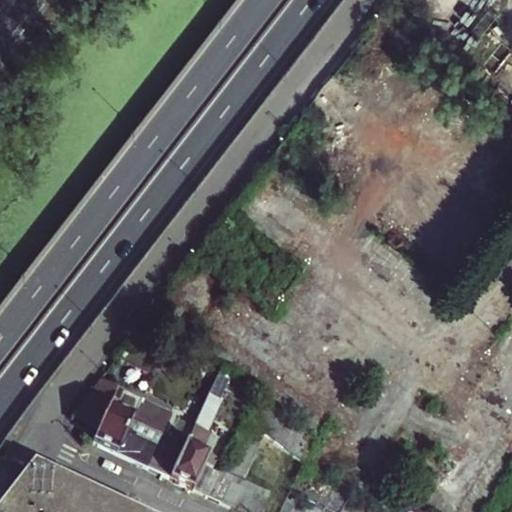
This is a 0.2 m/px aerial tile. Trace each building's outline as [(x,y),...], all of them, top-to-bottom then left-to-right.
[(430,172),(407,206),(437,227),(460,193),(430,172)] [(157,333),(163,325),(151,316),(145,324),(157,333)] [(210,398),(210,397),(218,380),(223,371),(205,357),(190,388),(210,398)] [(226,387),(232,378),(223,371),(218,380),(226,387)] [(221,403),(226,387),(218,380),(210,397),(221,403)] [(92,444),(147,470),(167,427),(172,415),(117,389),(92,444)] [(170,481),(208,499),(219,475),(204,468),(215,444),(207,440),(210,435),(206,434),(221,403),(210,397),(210,398),(187,446),(170,481)] [(259,446),(264,435),(274,442),(285,419),(256,397),(237,436),(259,446)] [(285,419),(274,442),(284,450),(295,426),(285,419)] [(295,426),(284,450),(292,456),(303,433),(295,426)] [(147,470),(170,481),(187,446),(174,440),(178,432),(167,427),(147,470)] [(292,456),(302,464),(313,441),(303,433),(292,456)] [(237,436),(232,447),(254,457),(259,446),(237,436)] [(232,447),(227,458),(249,469),(254,457),(232,447)] [(233,477),(243,481),(249,469),(227,458),(221,471),(233,477)] [(117,511),(29,470),(0,506),(0,511),(117,511)] [(220,504),(233,477),(221,471),(219,475),(208,499),(220,504)] [(243,481),(233,477),(220,504),(232,510),(244,482),(243,481)] [(245,511),(257,488),(244,482),(232,510),(236,511),(245,511)] [(245,511),(262,511),(270,494),(257,488),(245,511)]
